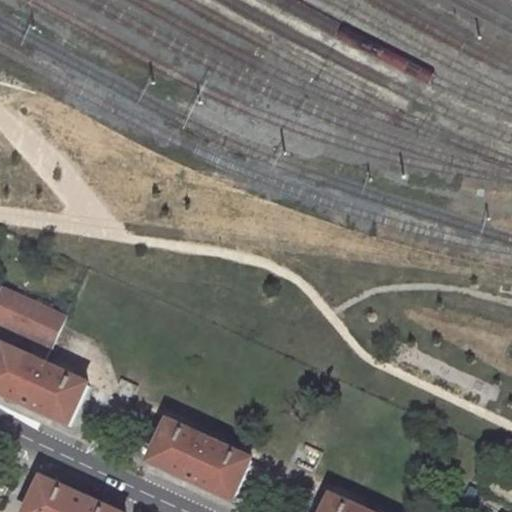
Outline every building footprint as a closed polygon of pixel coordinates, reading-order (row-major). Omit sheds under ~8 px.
[(2,293),(0,297),(0,325),(38,343),(29,361),(6,350),(0,362),(0,394),(73,428),(91,388),(44,367),(65,321),(2,293)] [(255,463),(171,425),(152,464),(237,503),(255,463)] [(0,464),(0,478),(7,482),(12,470),(0,464)] [(113,511),(45,480),(30,511),(113,511)] [(357,511),(333,501),(327,511),(357,511)]
